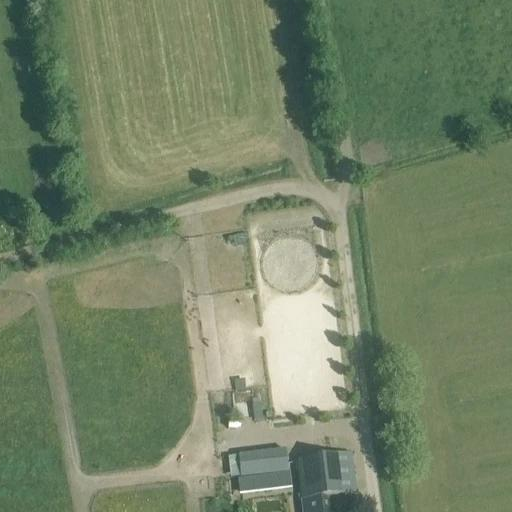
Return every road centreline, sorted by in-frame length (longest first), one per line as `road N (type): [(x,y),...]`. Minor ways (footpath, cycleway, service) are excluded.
road 1 (track): [(0,259),(258,190),(294,186),(327,195),(338,215)]
road 2 (track): [(338,215),(349,162),(321,0)]
road 3 (track): [(364,422),(338,215)]
